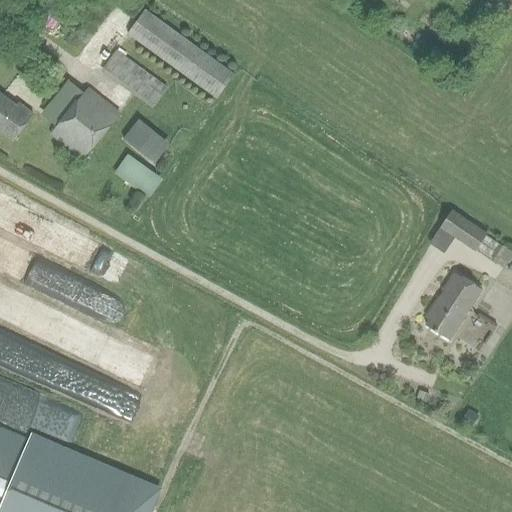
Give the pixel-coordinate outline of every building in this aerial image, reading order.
[(216,98),(233,74),(145,11),(128,35),(216,98)] [(167,88),(116,51),(101,72),(152,109),(167,88)] [(85,95),(69,81),(42,114),(58,127),(52,135),(82,160),(119,115),(89,90),(85,95)] [(0,131),(13,141),(32,115),(18,105),(16,107),(0,95),(0,131)] [(154,165),(169,146),(138,122),(124,141),(154,165)] [(162,180),(128,155),(114,174),(149,199),(162,180)] [(445,252),(455,239),(475,253),(487,235),(452,211),(440,229),(441,229),(432,243),(445,252)] [(66,271),(55,298),(112,322),(123,296),(66,271)] [(449,341),(482,290),(455,273),(426,319),(428,320),(425,326),(449,341)] [(87,329),(77,352),(148,383),(158,361),(87,329)] [(0,511),(146,511),(155,492),(0,428),(0,511)]
